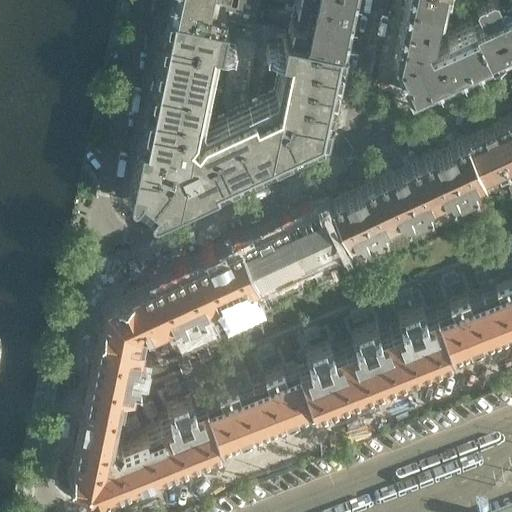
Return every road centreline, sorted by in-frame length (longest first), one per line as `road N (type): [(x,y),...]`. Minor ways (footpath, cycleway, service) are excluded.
road 1 (residential): [(511,347),(308,426),(293,448),(230,473),(208,463),(80,511)]
road 2 (residential): [(368,145),(145,248),(95,239)]
road 3 (residential): [(57,511),(43,490),(95,239)]
road 4 (residential): [(95,239),(145,0)]
road 5 (residential): [(511,77),(368,145)]
road 6 (residential): [(368,145),(357,112),(381,0)]
